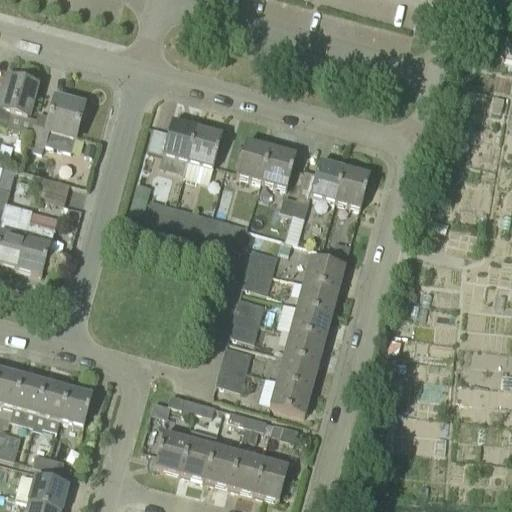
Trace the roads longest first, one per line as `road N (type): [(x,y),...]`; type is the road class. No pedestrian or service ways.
road 1 (residential): [(312,511),(407,173),(397,141)]
road 2 (residential): [(63,350),(144,71)]
road 3 (residential): [(397,141),(144,71)]
road 4 (residential): [(110,490),(142,371),(63,350)]
road 5 (residential): [(511,6),(461,6),(425,118),(397,141)]
road 6 (residential): [(144,71),(0,32)]
